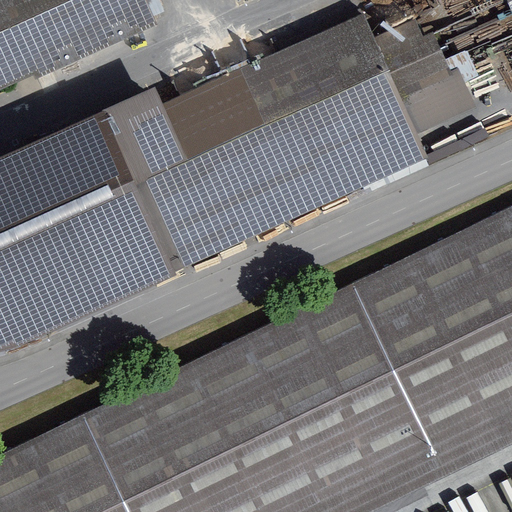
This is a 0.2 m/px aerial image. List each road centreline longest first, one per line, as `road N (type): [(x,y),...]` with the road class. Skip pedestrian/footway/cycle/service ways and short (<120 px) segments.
road 1 (unclassified): [(511,161),(1,389)]
road 2 (residential): [(291,0),(0,133)]
